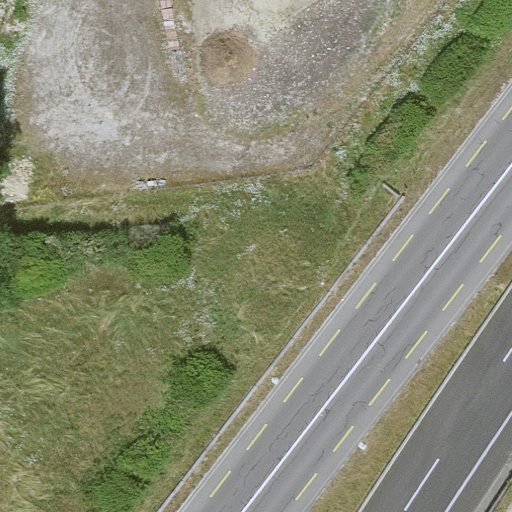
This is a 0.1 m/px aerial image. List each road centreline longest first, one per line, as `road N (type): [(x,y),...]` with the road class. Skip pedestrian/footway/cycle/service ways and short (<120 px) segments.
road 1 (track): [(85,0),(126,108),(195,133),(284,137),(371,89),(440,0)]
road 2 (primary): [(511,165),(243,511)]
road 3 (motorway): [(511,155),(267,511)]
road 4 (motorway): [(406,511),(511,352)]
